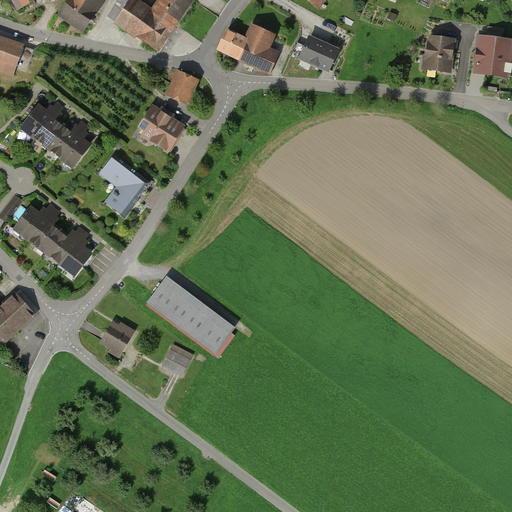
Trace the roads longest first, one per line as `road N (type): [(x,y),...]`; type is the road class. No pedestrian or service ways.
road 1 (residential): [(66,320),(127,258),(233,86)]
road 2 (unclassified): [(62,334),(290,511)]
road 3 (residential): [(511,107),(354,88),(233,86)]
road 4 (residential): [(0,22),(199,67)]
road 5 (unclassified): [(62,334),(32,382),(0,474)]
